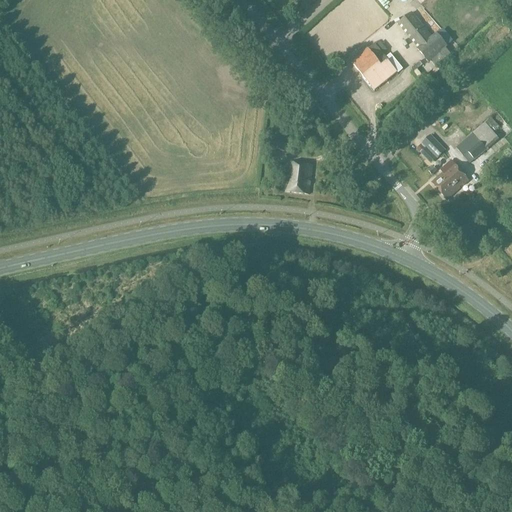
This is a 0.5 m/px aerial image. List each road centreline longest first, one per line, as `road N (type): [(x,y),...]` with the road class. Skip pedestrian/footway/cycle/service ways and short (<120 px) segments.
road 1 (track): [(0,425),(195,283),(387,511)]
road 2 (primary): [(405,261),(347,240),(250,224),(199,227),(0,269)]
road 3 (track): [(206,287),(323,306),(447,312),(511,369)]
road 4 (unclassified): [(405,261),(416,222),(411,203),(244,0)]
road 5 (track): [(202,0),(334,153),(357,140)]
road 6 (track): [(119,511),(34,399)]
road 7 (primary): [(511,334),(405,261)]
